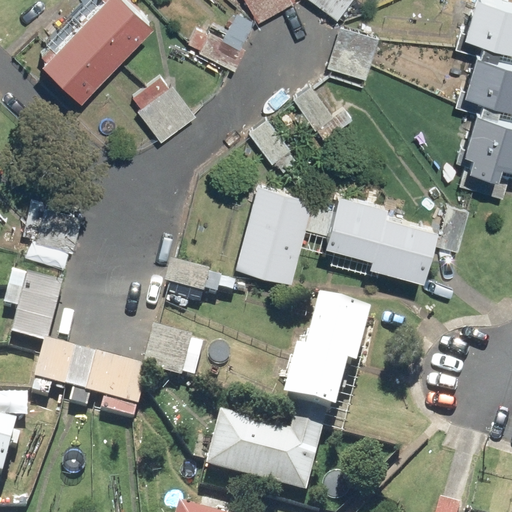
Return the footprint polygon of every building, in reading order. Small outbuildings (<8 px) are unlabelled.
[(147,22),(123,0),(78,0),(40,42),(47,48),(37,60),(77,97),(147,22)] [(290,0),(242,0),(258,23),(290,0)] [(511,4),(497,0),(465,0),(456,35),(511,50),(511,4)] [(245,45),(205,28),(194,53),(234,70),(245,45)] [(511,63),(470,51),(458,91),(511,106),(511,63)] [(165,85),(155,73),(127,97),(137,109),(135,111),(160,141),(195,112),(170,82),(165,85)] [(321,139),(350,117),(341,104),(331,112),(306,80),(287,95),(321,139)] [(511,166),(511,117),(468,107),(449,183),(502,196),(509,166),(511,166)] [(265,118),(245,133),(269,165),(274,161),(280,169),(295,158),(265,118)] [(364,264),(416,277),(429,228),(377,214),(380,203),(328,189),(324,205),(309,201),(310,196),(253,181),(231,264),(287,279),(302,225),(319,230),(316,241),(367,255),(364,264)] [(73,250),(82,202),(30,191),(20,239),(73,250)] [(206,272),(167,265),(163,287),(217,297),(220,281),(205,278),(206,272)] [(60,287),(10,274),(2,307),(14,310),(7,337),(40,345),(46,346),(60,287)] [(323,421),(328,422),(340,376),(351,379),(365,321),(312,307),(298,364),(288,361),(276,409),(292,413),(323,421)] [(150,330),(140,370),(145,371),(193,383),(203,343),(150,330)] [(84,409),(87,396),(100,400),(97,412),(132,421),(145,371),(140,370),(46,346),(40,345),(28,395),(49,400),(52,388),(71,392),(68,405),(84,409)] [(323,421),(292,413),(286,435),(216,418),(202,473),(303,498),(323,421)] [(0,470),(9,435),(0,432),(0,470)]
